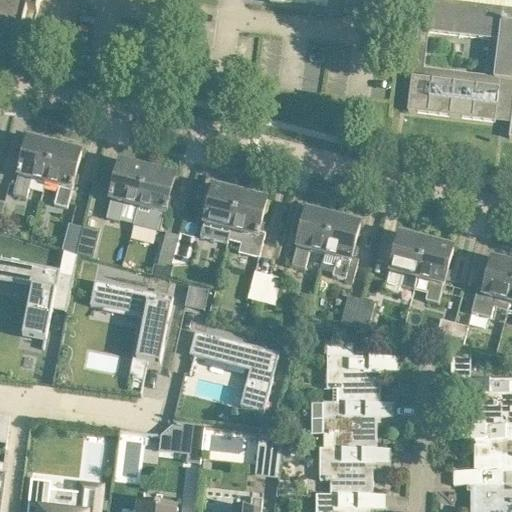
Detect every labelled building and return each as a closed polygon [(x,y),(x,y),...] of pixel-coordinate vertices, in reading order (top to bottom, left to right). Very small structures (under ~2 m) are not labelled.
[(0,0),(0,27),(32,35),(40,1),(42,1),(42,0),(0,0)] [(511,0),(437,0),(437,2),(421,0),(408,113),(495,123),(495,119),(511,121),(509,140),(511,139),(511,0)] [(27,141),(13,197),(26,201),(31,181),(45,185),(55,148),(27,141)] [(55,148),(45,185),(59,188),(54,208),(67,211),(82,155),(55,148)] [(111,202),(106,221),(119,224),(124,205),(138,209),(148,172),(120,165),(112,196),(110,195),(109,199),(111,199),(111,201),(111,202)] [(138,209),(134,228),(160,234),(174,179),(148,172),(138,209)] [(213,189),(200,239),(228,246),(229,242),(231,233),(241,196),(213,189)] [(231,233),(229,242),(241,245),(238,255),(259,260),(266,236),(259,234),(267,203),(241,196),(231,233)] [(306,213),(292,269),(306,272),(310,253),(324,257),(333,220),(306,213)] [(333,220),(324,257),(338,261),(334,276),(333,280),(352,284),(358,261),(352,260),(360,227),(333,220)] [(69,226),(62,253),(76,257),(83,230),(69,226)] [(83,230),(76,257),(93,262),(101,232),(84,228),(83,230)] [(166,235),(158,267),(173,267),(180,239),(166,235)] [(180,239),(173,267),(188,266),(194,240),(180,237),(180,239)] [(399,237),(384,293),(398,297),(400,289),(413,292),(425,244),(399,237)] [(425,244),(413,292),(428,296),(426,304),(439,307),(453,251),(425,244)] [(477,291),(471,315),(492,321),(494,311),(507,314),(510,305),(511,295),(511,266),(492,261),(484,292),(477,291)] [(7,265),(4,284),(32,289),(32,290),(22,340),(44,344),(45,344),(46,344),(52,314),(52,312),(66,315),(72,280),(59,278),(60,274),(8,263),(7,265)] [(256,273),(248,301),(263,305),(270,277),(256,273)] [(270,277),(263,305),(276,308),(283,280),(270,277)] [(95,284),(90,308),(103,310),(144,319),(136,362),(147,364),(160,366),(173,300),(95,284)] [(189,289),(185,309),(205,313),(209,293),(189,289)] [(347,297),(340,325),(355,328),(362,301),(347,297)] [(362,301),(355,328),(367,332),(375,304),(362,301)] [(441,322),(434,349),(448,353),(454,326),(441,322)] [(454,326),(448,353),(452,354),(461,356),(468,329),(454,326)] [(195,334),(189,358),(250,373),(240,410),(264,416),(279,356),(195,334)] [(353,347),(327,347),(327,358),(327,390),(332,390),(338,390),(338,405),(381,405),(380,373),(398,373),(398,359),(353,359),(353,347)] [(452,354),(451,382),(461,382),(461,395),(478,396),(478,428),(511,428),(511,381),(470,381),(470,359),(461,356),(452,354)] [(323,405),(323,451),(334,451),(377,451),(377,419),(394,419),(394,405),(381,405),(338,405),(323,405)] [(0,417),(0,450),(6,452),(10,419),(0,417)] [(159,437),(159,439),(164,439),(163,449),(200,454),(204,428),(175,424),(159,437)] [(511,428),(478,428),(457,428),(457,442),(474,442),(474,474),(511,474),(511,428)] [(259,436),(255,479),(279,482),(283,438),(259,436)] [(319,451),(319,483),(331,483),(331,497),(373,497),(373,465),(390,465),(390,451),(377,451),(334,451),(323,451),(319,451)] [(511,511),(511,474),(474,474),(453,474),(453,487),(471,487),(470,511),(511,511)] [(27,511),(97,511),(100,490),(81,488),(78,510),(48,507),(51,484),(31,482),(27,511)] [(315,497),(315,511),(369,511),(387,511),(387,497),(373,497),(331,497),(330,497),(315,497)] [(262,511),(264,501),(251,500),(250,511),(233,509),(233,511),(262,511)]
